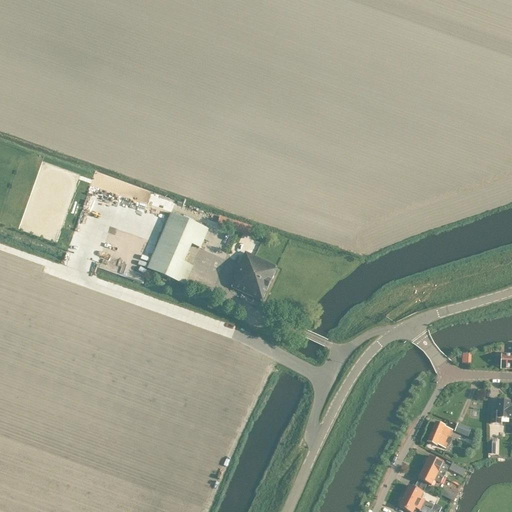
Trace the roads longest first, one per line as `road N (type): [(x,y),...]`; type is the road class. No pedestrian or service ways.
road 1 (tertiary): [(286,511),(348,379),(371,349),(411,323)]
road 2 (unclassified): [(447,372),(374,511)]
